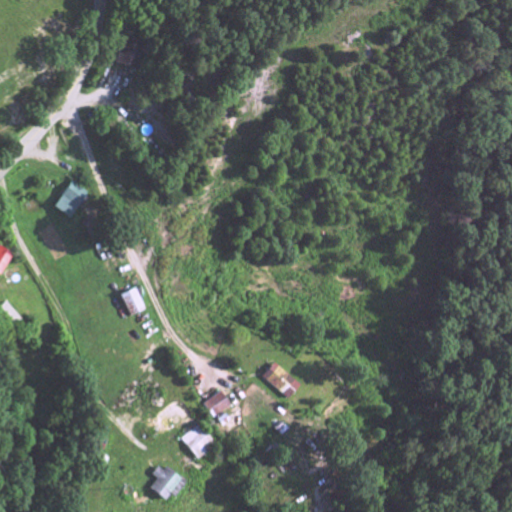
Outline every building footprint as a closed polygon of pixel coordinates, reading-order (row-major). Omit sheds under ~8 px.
[(137,73),(145,47),(122,40),(114,66),(137,73)] [(87,195),(71,184),(53,210),(69,221),(87,195)] [(15,258),(0,248),(0,279),(1,279),(15,258)] [(142,313),(133,291),(118,297),(127,319),(142,313)] [(286,402),(297,387),(270,366),(259,382),(286,402)] [(201,407),(210,421),(229,410),(220,395),(201,407)] [(150,478),(155,482),(147,490),(164,506),(182,487),(160,467),(150,478)]
